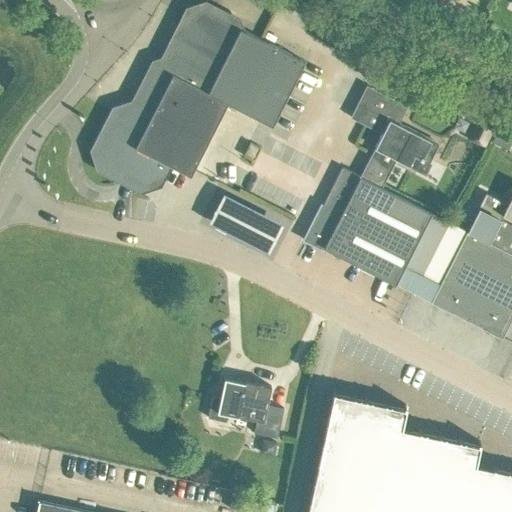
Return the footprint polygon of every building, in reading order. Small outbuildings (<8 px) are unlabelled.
[(129,176),(139,182),(154,177),(162,160),(189,174),(226,101),(271,124),(303,60),(215,15),(204,9),(192,13),(167,63),(158,66),(137,106),(117,113),(98,149),(103,163),(129,176)] [(319,39),(334,47),(343,31),(328,22),(319,39)] [(380,132),(373,146),(374,146),(359,175),(341,166),(305,237),(394,282),(430,211),(380,186),(395,157),(418,169),(423,159),(428,162),(438,143),(397,122),(406,105),(367,85),(351,117),(380,132)] [(483,148),(498,117),(472,105),(465,119),(473,123),(466,139),(483,148)] [(511,218),(511,222),(511,223),(511,191),(506,202),(485,192),(466,229),(488,241),(502,214),(511,218)] [(209,217),(208,221),(268,252),(270,247),(281,225),(283,222),(222,192),(221,195),(209,217)] [(430,301),(501,337),(511,314),(511,253),(488,241),(466,229),(430,301)] [(255,418),(252,431),(276,436),(282,407),(266,403),(270,385),(254,381),(254,384),(224,378),(220,396),(211,394),(207,416),(225,420),(227,411),(255,418)] [(305,511),(511,511),(511,469),(474,461),(479,440),(477,440),(477,441),(400,425),(405,404),(403,403),(402,405),(332,390),(305,511)] [(262,438),(259,453),(273,456),(276,441),(262,438)] [(228,507),(240,509),(245,484),(233,482),(228,507)] [(96,511),(38,499),(35,511),(96,511)]
